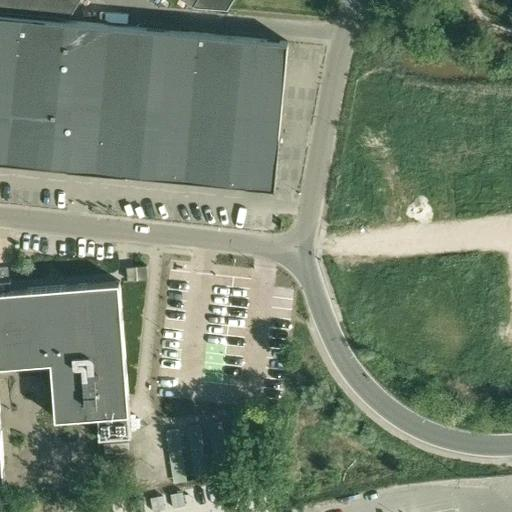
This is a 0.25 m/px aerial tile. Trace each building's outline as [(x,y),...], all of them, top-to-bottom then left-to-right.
[(232,0),(0,0),(0,10),(69,17),(79,0),(184,0),(195,6),(228,8),(232,0)] [(0,14),(0,160),(67,167),(67,168),(126,174),(126,173),(245,184),(245,185),(275,188),(280,137),(279,137),(288,42),(192,33),(0,14)] [(128,280),(147,278),(146,264),(127,266),(128,280)] [(0,288),(0,478),(4,478),(0,417),(0,362),(51,359),(56,417),(96,414),(98,437),(130,434),(118,280),(0,288)] [(235,416),(168,428),(180,488),(259,473),(249,413),(235,416)] [(104,444),(105,453),(129,452),(128,442),(104,444)]
